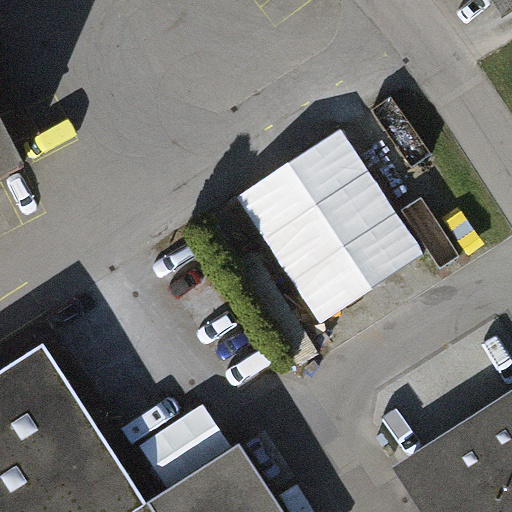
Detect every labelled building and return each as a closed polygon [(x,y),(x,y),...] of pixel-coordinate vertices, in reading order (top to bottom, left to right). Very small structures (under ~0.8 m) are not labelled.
[(511,31),(511,0),(490,0),(511,32),(511,31)] [(0,171),(21,161),(0,119),(0,171)] [(239,193),(325,319),(428,249),(341,123),(239,193)] [(408,215),(432,253),(453,241),(429,203),(408,215)] [(144,511),(45,357),(0,386),(0,511),(271,511),(238,459),(155,511),(144,511)] [(511,511),(511,398),(395,473),(419,511),(511,511)]
